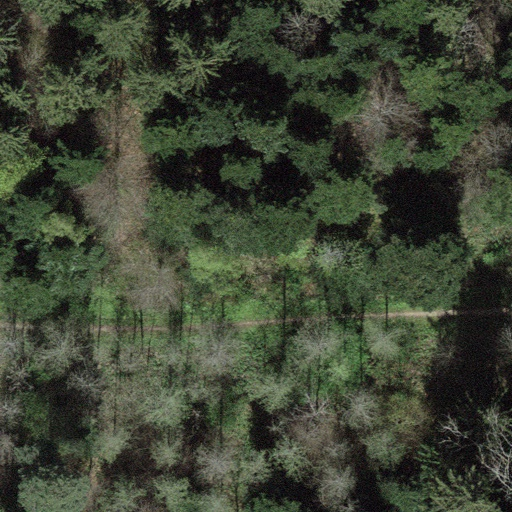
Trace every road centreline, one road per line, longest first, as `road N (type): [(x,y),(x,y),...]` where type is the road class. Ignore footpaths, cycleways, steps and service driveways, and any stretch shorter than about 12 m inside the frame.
road 1 (track): [(0,327),(415,326),(511,318)]
road 2 (track): [(464,0),(511,130)]
